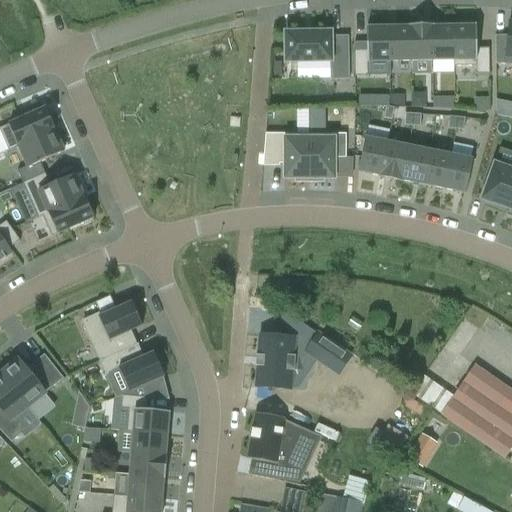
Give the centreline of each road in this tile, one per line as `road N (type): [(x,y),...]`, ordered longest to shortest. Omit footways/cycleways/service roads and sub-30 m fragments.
road 1 (residential): [(145,242),(247,219),(305,216),(372,221),(511,260)]
road 2 (residential): [(206,511),(215,410),(145,242)]
road 3 (residential): [(68,54),(269,0)]
road 4 (residential): [(145,242),(68,54)]
road 5 (residential): [(0,312),(56,277),(145,242)]
